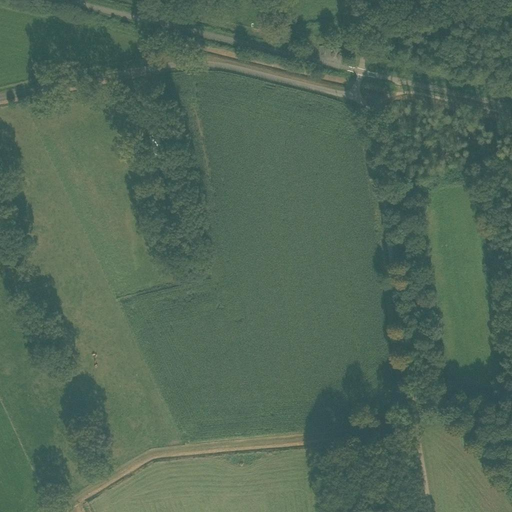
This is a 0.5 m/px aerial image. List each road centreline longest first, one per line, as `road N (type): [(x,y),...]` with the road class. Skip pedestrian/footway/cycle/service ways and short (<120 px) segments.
road 1 (track): [(355,96),(369,112),(428,511)]
road 2 (track): [(52,511),(151,452),(402,429),(412,419)]
road 3 (track): [(355,96),(221,66),(170,65),(0,99)]
